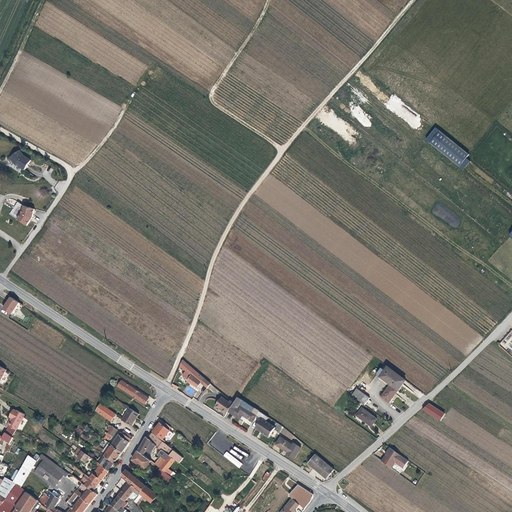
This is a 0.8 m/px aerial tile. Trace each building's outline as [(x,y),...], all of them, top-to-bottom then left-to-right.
[(466,158),(469,154),(434,127),(425,140),(463,169),(470,161),(466,158)] [(18,151),(9,158),(14,165),(23,171),(29,161),(22,156),(18,151)] [(34,209),(23,207),(21,213),(17,220),(27,226),(30,221),(29,220),(31,218),(32,218),(34,209)] [(12,298),(5,309),(13,314),(20,303),(12,298)] [(511,335),(510,337),(510,342),(506,342),(507,349),(504,344),(500,344),(511,354),(511,335)] [(180,365),(187,371),(191,374),(201,382),(203,377),(183,360),(180,365)] [(385,371),(380,377),(390,385),(398,391),(406,381),(387,367),(385,371)] [(201,382),(191,374),(190,377),(187,380),(197,387),(201,382)] [(211,383),(203,377),(201,382),(207,388),(211,383)] [(149,398),(121,380),(117,386),(145,404),(149,398)] [(389,403),(398,391),(390,385),(381,397),(389,403)] [(360,402),(365,395),(357,389),(351,396),(360,402)] [(227,413),(229,411),(233,405),(228,402),(221,397),(215,405),(227,413)] [(252,421),(253,420),(259,411),(238,397),(234,403),(233,405),(229,411),(240,418),(242,415),(252,421)] [(111,421),(116,414),(100,403),(96,410),(111,421)] [(429,403),(423,409),(441,422),(445,414),(429,403)] [(79,407),(76,411),(79,413),(80,412),(85,416),(87,413),(79,407)] [(139,414),(130,408),(122,420),(131,425),(139,414)] [(17,411),(13,409),(9,417),(11,418),(12,419),(8,426),(9,426),(16,430),(25,414),(17,410),(17,411)] [(362,409),(356,416),(371,427),(376,420),(362,409)] [(253,420),(258,423),(261,418),(266,421),(268,417),(259,411),(253,420)] [(275,427),(266,421),(261,418),(258,423),(255,428),(269,436),(275,427)] [(234,421),(232,423),(246,432),(247,430),(234,421)] [(160,422),(153,431),(153,432),(163,439),(170,430),(169,430),(162,425),(160,422)] [(164,422),(162,425),(169,430),(171,428),(164,422)] [(112,437),(117,429),(110,424),(109,425),(108,425),(107,426),(109,427),(107,430),(109,431),(107,433),(112,437)] [(12,436),(16,430),(9,426),(6,433),(12,436)] [(13,437),(12,436),(6,433),(5,432),(2,437),(2,438),(9,443),(10,443),(13,437)] [(122,433),(121,432),(112,444),(122,452),(131,439),(130,439),(122,433)] [(157,445),(158,446),(163,441),(152,433),(152,432),(147,438),(157,445)] [(165,441),(163,439),(153,432),(152,433),(163,441),(164,442),(165,441)] [(146,436),(140,446),(146,450),(151,453),(157,445),(147,438),(146,436)] [(286,454),(293,458),(300,447),(293,443),(292,445),(280,437),(276,444),(287,452),(286,454)] [(163,441),(158,446),(162,449),(167,453),(171,448),(164,442),(163,441)] [(115,463),(122,452),(112,444),(108,442),(103,449),(101,453),(104,455),(115,463)] [(140,446),(138,450),(143,455),(146,450),(140,446)] [(385,455),(381,461),(391,468),(396,462),(403,468),(408,461),(390,448),(385,455)] [(162,449),(160,451),(158,454),(161,456),(166,460),(164,463),(160,468),(165,472),(175,459),(170,455),(167,453),(162,449)] [(138,450),(132,459),(144,469),(150,463),(151,461),(143,455),(138,450)] [(183,457),(174,450),(170,455),(175,459),(179,463),(183,457)] [(85,462),(90,456),(88,455),(82,451),(79,455),(78,456),(77,456),(85,462)] [(226,452),(223,456),(239,468),(243,464),(226,452)] [(68,475),(69,473),(64,469),(42,453),(40,457),(44,460),(36,471),(56,485),(64,475),(67,477),(68,475)] [(315,454),(308,463),(326,478),(334,469),(315,454)] [(17,484),(21,487),(38,461),(34,458),(29,455),(19,471),(13,481),(17,484)] [(109,471),(115,463),(104,455),(102,459),(99,457),(97,459),(96,461),(97,462),(100,464),(109,471)] [(155,464),(160,468),(164,463),(159,459),(155,464)] [(159,470),(160,468),(155,464),(151,461),(150,463),(159,470)] [(99,466),(94,472),(102,479),(109,471),(100,464),(99,466)] [(173,478),(165,472),(160,468),(159,470),(156,473),(169,483),(173,478)] [(10,479),(13,481),(19,471),(17,469),(10,479)] [(122,476),(129,482),(141,492),(145,486),(126,470),(122,476)] [(102,479),(94,472),(90,478),(98,484),(102,479)] [(93,491),(98,484),(90,478),(86,475),(84,476),(81,481),(83,483),(86,485),(89,487),(93,491)] [(6,499),(17,484),(13,481),(10,479),(6,476),(4,480),(2,482),(0,486),(0,493),(3,496),(6,499)] [(345,476),(338,481),(340,486),(343,490),(351,482),(345,476)] [(138,495),(139,493),(141,492),(129,482),(122,491),(128,496),(131,498),(136,493),(138,495)] [(33,496),(21,487),(17,484),(6,499),(18,507),(23,510),(33,496)] [(226,487),(232,493),(235,489),(229,484),(226,487)] [(298,484),(288,495),(292,498),(299,504),(301,506),(304,508),(311,500),(313,494),(298,484)] [(141,492),(139,493),(140,494),(146,499),(151,503),(157,495),(145,486),(141,492)] [(97,494),(93,491),(89,487),(86,491),(83,495),(82,497),(90,503),(97,494)] [(122,491),(114,501),(110,505),(117,511),(121,506),(125,501),(128,496),(122,491)] [(75,492),(68,501),(71,503),(78,494),(75,492)] [(52,497),(47,494),(45,493),(39,501),(46,506),(52,497)] [(54,494),(52,497),(46,506),(50,509),(53,511),(54,508),(60,498),(59,498),(54,494)] [(144,502),(146,499),(140,494),(134,501),(138,504),(141,500),(144,502)] [(30,511),(39,500),(33,496),(23,510),(24,511),(30,511)] [(76,511),(83,511),(90,503),(82,497),(75,506),(73,509),(76,511)] [(217,509),(218,510),(223,502),(215,497),(210,505),(217,509)] [(292,511),(299,504),(292,498),(286,506),(292,511)] [(0,507),(0,511),(14,511),(18,507),(6,499),(0,507)] [(71,507),(73,509),(75,506),(71,503),(68,501),(66,504),(71,507)]
